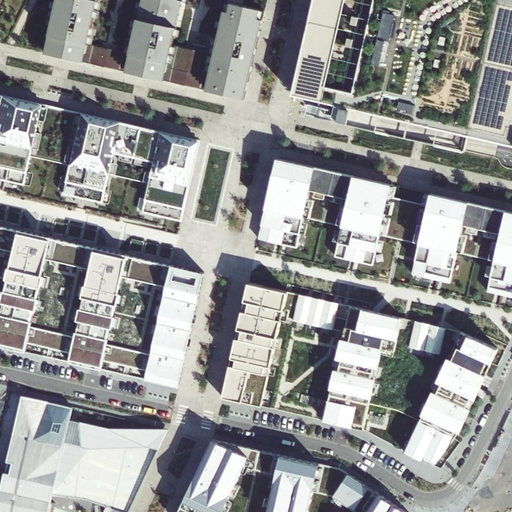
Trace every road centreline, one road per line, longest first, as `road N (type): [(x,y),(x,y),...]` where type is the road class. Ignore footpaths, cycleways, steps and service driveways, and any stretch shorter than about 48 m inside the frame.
road 1 (residential): [(0,370),(338,448),(431,499),(462,480),(511,381)]
road 2 (unknown): [(511,153),(357,113)]
